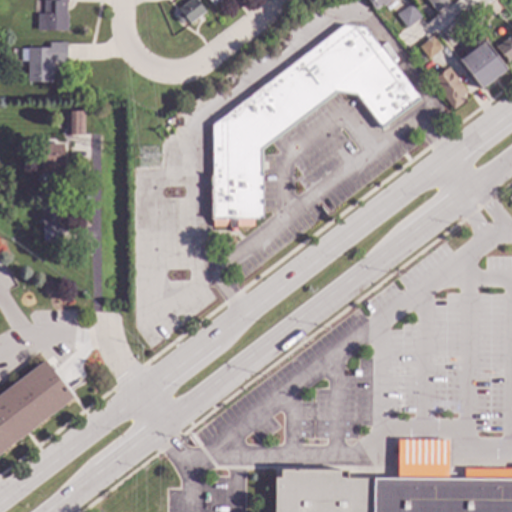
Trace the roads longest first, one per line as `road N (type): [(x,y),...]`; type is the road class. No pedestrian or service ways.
road 1 (secondary): [(511,104),(137,393)]
road 2 (secondary): [(158,427),(404,238)]
road 3 (secondary): [(137,393),(0,497)]
road 4 (residential): [(279,0),(194,71),(159,73)]
